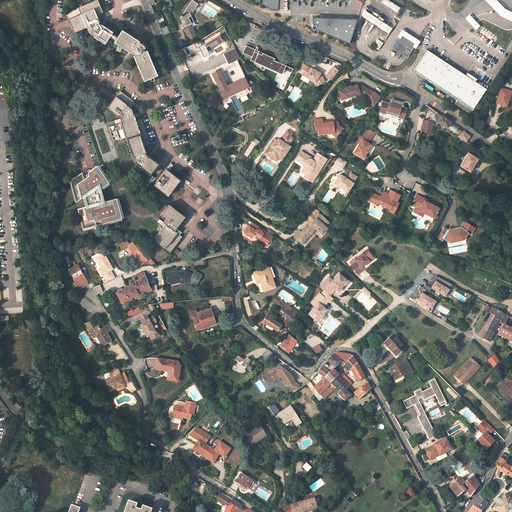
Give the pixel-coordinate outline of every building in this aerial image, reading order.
[(112,32),(100,24),(100,25),(98,23),(99,23),(96,16),(102,13),(97,0),(65,13),(74,34),(86,29),(87,31),(88,33),(93,36),(92,37),(104,44),(109,37),(111,33),(112,32)] [(185,27),(183,28),(189,41),(198,37),(191,24),(194,22),(191,15),(198,4),(192,0),(183,13),(185,15),(180,17),(185,27)] [(278,0),(253,0),(271,10),(278,10),(278,0)] [(382,0),(381,2),(397,12),(400,7),(388,0),(382,0)] [(484,0),(500,16),(511,21),(511,12),(505,9),(496,0),(484,0)] [(363,5),(359,16),(388,33),(392,27),(377,19),(379,15),(363,5)] [(469,15),(465,19),(474,29),(478,25),(469,15)] [(357,19),(313,17),(312,25),(315,25),(315,27),(314,29),(349,44),(357,19)] [(398,37),(391,48),(401,54),(406,58),(413,46),(415,47),(419,40),(413,36),(401,29),(397,36),(398,37)] [(132,56),(143,81),(157,75),(146,50),(145,50),(142,45),(138,42),(139,41),(122,30),(117,37),(115,40),(113,43),(129,54),(130,54),(131,54),(133,56),(132,56)] [(194,43),(181,49),(185,57),(198,51),(194,43)] [(284,70),(286,66),(273,60),(274,58),(263,54),(262,55),(255,52),(255,50),(246,46),(243,53),(252,57),(251,61),(254,62),(255,61),(279,71),(278,73),(282,74),(283,73),(284,70)] [(259,48),(257,47),(255,50),(255,52),(262,55),(263,54),(257,51),(259,48)] [(223,53),(227,63),(239,58),(234,48),(223,53)] [(464,75),(426,50),(413,71),(473,109),(486,88),(475,81),(476,79),(466,72),(464,75)] [(255,61),(254,62),(278,73),(279,71),(255,61)] [(232,67),(230,63),(220,68),(228,85),(231,84),(225,71),(232,67)] [(338,69),(334,66),(329,73),(333,76),(338,69)] [(319,71),(310,67),(305,75),(314,80),(315,84),(323,81),(319,71)] [(220,68),(212,72),(220,89),(218,90),(221,99),(249,85),(245,77),(228,85),(220,68)] [(374,106),(380,96),(370,90),(370,91),(361,85),(357,86),(357,84),(350,86),(350,85),(343,87),(344,89),(337,91),(341,100),(342,99),(360,93),(362,95),(369,99),(367,101),(374,106)] [(500,89),(496,104),(507,107),(510,98),(508,97),(509,92),(500,89)] [(136,103),(120,91),(107,108),(117,117),(119,115),(121,116),(121,117),(120,119),(132,158),(133,158),(135,163),(139,166),(139,167),(150,175),(159,163),(149,156),(148,155),(147,156),(145,154),(146,152),(144,146),(151,144),(142,118),(136,120),(135,117),(134,114),(131,108),(136,103)] [(383,103),(380,114),(387,116),(387,115),(388,113),(399,116),(398,118),(398,119),(404,120),(407,109),(401,108),(402,105),(390,102),(390,104),(383,103)] [(421,132),(430,134),(432,124),(437,121),(446,128),(449,123),(450,122),(436,111),(434,114),(434,116),(434,118),(427,122),(427,123),(423,122),(421,132)] [(322,121),(322,118),(314,120),(315,131),(318,130),(319,133),(328,131),(329,133),(332,134),(334,132),(338,135),(343,128),(339,125),(338,122),(334,119),(332,121),(327,122),(327,120),(322,121)] [(446,128),(454,133),(456,133),(456,132),(457,130),(457,129),(449,123),(446,128)] [(375,132),(366,127),(362,133),(371,139),(375,132)] [(458,136),(466,142),(469,136),(466,133),(462,131),(458,136)] [(266,150),(278,157),(281,152),(284,154),(290,146),(288,145),(292,138),(290,136),(285,132),(280,139),(279,141),(276,140),(274,138),(266,150)] [(176,137),(171,138),(174,145),(179,144),(187,141),(185,134),(180,136),(180,135),(179,134),(179,133),(178,133),(177,133),(176,133),(176,134),(175,135),(176,136),(176,137)] [(371,139),(362,133),(357,142),(359,144),(362,139),(368,143),(371,139)] [(362,139),(359,144),(354,152),(363,158),(371,145),(368,143),(362,139)] [(264,153),(275,161),(278,157),(266,150),(264,153)] [(460,166),(469,172),(477,158),(471,154),(472,153),(469,152),(469,153),(467,152),(460,166)] [(312,183),(326,159),(317,153),(312,161),(310,159),(309,157),(304,153),(303,155),(299,153),(296,159),(302,162),(302,165),(303,168),(305,167),(306,172),(304,175),(304,176),(305,176),(307,177),(305,179),(312,183)] [(345,162),(337,157),(332,163),(341,168),(345,162)] [(168,171),(173,165),(172,164),(171,163),(161,174),(164,176),(168,171)] [(73,174),(66,176),(74,202),(82,196),(85,206),(76,208),(82,228),(121,217),(115,197),(102,201),(98,188),(107,182),(96,167),(86,170),(87,174),(88,179),(83,181),(82,178),(79,167),(76,169),(72,171),(73,174)] [(161,174),(153,185),(167,196),(180,180),(168,171),(164,176),(161,174)] [(333,184),(347,192),(352,183),(356,177),(349,173),(345,179),(338,175),(333,184)] [(397,201),(400,194),(390,189),(388,195),(382,193),(380,197),(372,193),(369,201),(377,205),(378,203),(391,208),(392,206),(396,208),(399,202),(397,201)] [(424,199),(415,195),(410,205),(414,207),(412,212),(417,214),(418,211),(423,213),(433,218),(438,208),(423,201),(424,199)] [(185,216),(168,204),(159,215),(164,219),(163,221),(163,222),(164,224),(162,226),(152,240),(170,254),(182,237),(179,235),(174,231),(176,228),(185,216)] [(310,220),(307,224),(307,225),(303,230),(301,229),(299,233),(297,231),(292,237),(298,242),(305,234),(308,236),(315,228),(321,234),(326,227),(324,226),(327,222),(312,209),(308,213),(313,216),(314,218),(311,221),(310,220)] [(305,216),(310,220),(311,221),(314,218),(313,216),(308,213),(305,216)] [(474,227),(463,220),(458,229),(449,231),(443,227),(437,237),(442,240),(443,238),(450,242),(453,236),(457,235),(463,239),(467,233),(470,234),(474,227)] [(254,234),(260,238),(258,242),(265,247),(272,236),(252,223),(249,227),(244,233),(251,238),(254,234)] [(298,242),(301,244),(308,236),(305,234),(298,242)] [(135,240),(127,246),(133,252),(132,253),(141,264),(147,260),(150,263),(153,261),(135,240)] [(350,265),(357,273),(362,269),(360,266),(372,257),(366,249),(354,258),(356,260),(350,265)] [(78,264),(68,269),(79,289),(89,283),(78,264)] [(255,279),(259,278),(261,281),(265,291),(276,287),(272,278),(268,266),(252,273),(255,279)] [(179,282),(183,284),(183,282),(188,284),(189,282),(194,285),(196,284),(201,275),(194,271),(192,275),(185,271),(183,274),(176,270),(171,272),(168,277),(170,278),(168,282),(172,284),(173,281),(179,280),(179,282)] [(138,292),(150,286),(144,271),(137,275),(139,279),(126,286),(132,297),(139,293),(138,292)] [(324,291),(327,294),(333,287),(335,289),(338,291),(341,287),(340,287),(343,283),(345,284),(348,280),(339,272),(332,280),(329,276),(319,287),(324,291)] [(455,286),(436,277),(429,289),(447,300),(455,286)] [(100,284),(93,287),(96,294),(103,291),(100,284)] [(120,290),(116,292),(122,302),(132,297),(126,286),(122,289),(121,287),(118,288),(120,290)] [(327,294),(324,291),(321,294),(326,299),(328,301),(330,302),(333,299),(329,296),(327,294)] [(437,299),(421,291),(414,301),(430,310),(437,299)] [(454,292),(452,296),(462,300),(464,295),(454,292)] [(315,306),(308,314),(316,321),(320,317),(321,318),(324,314),(323,313),(326,309),(323,306),(322,305),(326,299),(321,294),(319,293),(311,302),(315,306)] [(276,295),(271,301),(275,304),(276,305),(278,303),(281,299),(276,295)] [(282,323),(285,326),(296,313),(285,302),(282,306),(278,311),(285,318),(282,323)] [(148,305),(139,310),(141,313),(150,308),(148,305)] [(483,339),(488,342),(497,325),(503,313),(493,307),(490,312),(495,316),(483,339)] [(141,313),(139,310),(132,314),(136,321),(140,318),(141,320),(144,318),(142,316),(146,314),(146,315),(152,312),(150,308),(141,313)] [(197,329),(202,327),(203,328),(216,323),(215,320),(211,308),(198,312),(199,315),(194,317),(197,329)] [(497,325),(502,327),(503,325),(505,323),(508,316),(503,313),(497,325)] [(142,323),(140,324),(147,336),(150,334),(152,338),(159,334),(156,330),(155,331),(151,324),(156,321),(153,316),(149,319),(146,315),(146,314),(142,316),(144,318),(141,320),(142,323)] [(273,328),(277,330),(281,325),(271,319),(271,318),(267,315),(262,321),(266,324),(267,323),(274,327),(273,328)] [(107,332),(111,330),(108,324),(100,328),(98,325),(96,327),(92,321),(84,323),(93,337),(96,335),(103,345),(111,340),(107,332)] [(498,335),(511,342),(511,325),(511,326),(511,327),(510,329),(503,325),(502,327),(498,335)] [(280,346),(288,352),(296,341),(289,335),(280,346)] [(404,348),(393,335),(385,342),(391,348),(389,349),(395,356),(404,348)] [(333,355),(341,364),(343,366),(352,356),(337,354),(333,355)] [(238,367),(244,371),(245,371),(246,371),(248,369),(252,370),(253,367),(253,365),(253,363),(254,364),(255,363),(256,363),(257,362),(255,358),(254,357),(253,357),(252,358),(252,359),(251,358),(250,358),(249,357),(249,356),(248,356),(248,357),(246,357),(246,358),(244,357),(243,355),(242,355),(241,355),(239,356),(237,358),(240,360),(238,363),(237,363),(237,364),(236,364),(237,365),(237,366),(238,367)] [(332,363),(336,367),(341,364),(333,355),(329,360),(332,363)] [(493,355),(487,360),(492,367),(499,363),(493,355)] [(351,370),(358,382),(365,377),(359,367),(352,356),(343,366),(348,372),(351,370)] [(155,369),(167,371),(166,380),(177,381),(180,364),(179,362),(157,358),(155,369)] [(479,367),(470,359),(454,376),(462,383),(473,371),(474,373),(479,367)] [(406,361),(390,370),(394,378),(402,374),(403,376),(411,372),(406,361)] [(332,363),(326,369),(331,372),(333,369),(336,367),(332,363)] [(111,378),(106,380),(110,390),(116,388),(123,385),(128,383),(124,372),(120,374),(117,367),(108,371),(111,378)] [(287,374),(285,371),(281,368),(270,374),(270,373),(265,376),(264,375),(263,376),(266,382),(270,383),(272,381),(276,380),(277,382),(281,379),(284,382),(286,381),(291,388),(288,389),(291,394),(299,388),(289,373),(287,374)] [(322,368),(318,373),(325,378),(329,373),(322,368)] [(338,375),(333,369),(331,372),(329,373),(325,378),(330,383),(331,383),(338,375)] [(462,383),(464,384),(474,373),(473,371),(462,383)] [(347,385),(351,382),(341,372),(338,375),(347,385)] [(350,396),(347,392),(350,389),(347,385),(338,375),(331,383),(336,389),(334,390),(345,401),(349,396),(350,396)] [(325,378),(316,385),(312,379),(310,381),(319,395),(328,386),(330,383),(325,378)] [(446,402),(434,379),(428,382),(432,388),(422,393),(421,390),(414,393),(416,396),(409,400),(413,407),(414,407),(415,406),(421,416),(419,417),(418,417),(426,432),(433,429),(421,405),(418,401),(418,400),(422,398),(423,399),(424,401),(435,395),(436,397),(440,405),(446,402)] [(354,393),(360,399),(371,389),(367,382),(354,393)] [(424,401),(423,399),(418,401),(421,405),(436,397),(435,395),(424,401)] [(359,406),(349,396),(345,401),(353,409),(359,406)] [(413,407),(409,400),(403,403),(407,410),(413,407)] [(193,415),(195,404),(186,402),(185,407),(177,405),(176,408),(174,408),(173,413),(175,414),(174,418),(180,419),(180,418),(181,416),(183,416),(183,418),(190,419),(191,414),(193,415)] [(301,422),(290,406),(277,414),(280,419),(281,419),(284,423),(291,419),(295,426),(301,422)] [(477,428),(484,435),(478,441),(487,450),(495,442),(489,436),(495,430),(485,420),(477,428)] [(258,425),(241,437),(248,447),(256,441),(257,442),(266,436),(258,425)] [(446,437),(435,444),(441,454),(452,448),(446,437)] [(220,443),(215,452),(199,441),(193,451),(213,464),(220,455),(225,459),(231,450),(220,443)] [(510,458),(505,455),(502,460),(506,463),(510,458)] [(511,478),(511,469),(505,464),(506,463),(502,460),(500,459),(497,467),(511,478)] [(470,498),(479,485),(472,476),(463,483),(461,485),(465,491),(470,498)] [(256,485),(242,477),(238,484),(243,488),(243,490),(245,492),(247,492),(249,491),(251,493),(256,485)] [(460,478),(450,485),(458,496),(465,491),(461,485),(463,483),(460,478)] [(225,511),(234,511),(235,511),(239,511),(242,509),(242,505),(219,491),(217,495),(218,496),(216,499),(221,502),(223,499),(227,502),(225,504),(229,507),(226,511),(225,511)] [(511,511),(511,501),(504,495),(500,500),(499,499),(496,504),(496,505),(493,509),(496,511),(511,511)] [(481,511),(487,504),(479,497),(468,511),(481,511)] [(314,499),(290,506),(291,511),(304,511),(317,508),(314,499)] [(149,511),(151,510),(142,506),(140,511),(135,509),(137,505),(129,502),(124,511),(78,511),(80,508),(71,505),(68,511),(149,511)]
